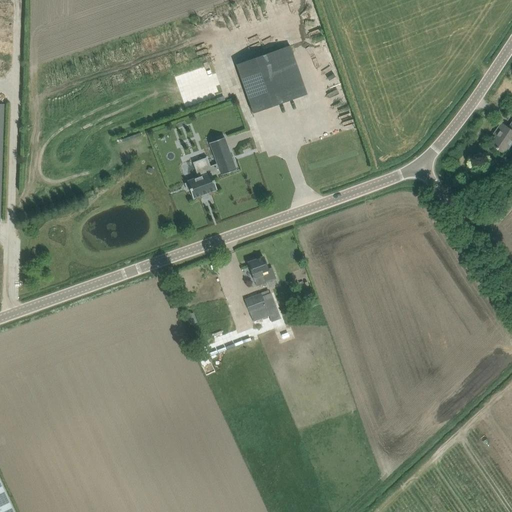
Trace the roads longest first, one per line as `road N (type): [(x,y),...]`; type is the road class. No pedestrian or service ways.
road 1 (unclassified): [(0,317),(421,168)]
road 2 (unclassified): [(511,300),(421,168)]
road 3 (unclassified): [(421,168),(511,47)]
